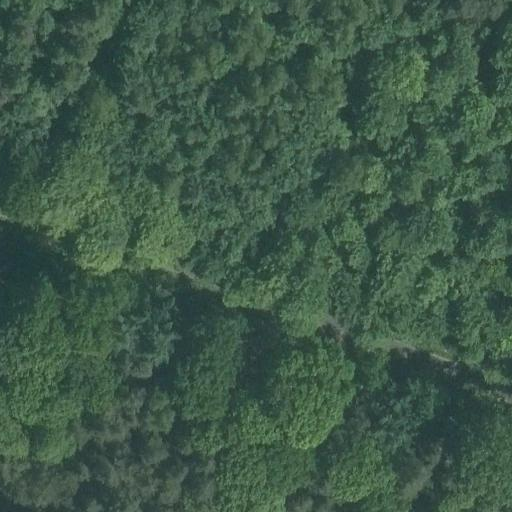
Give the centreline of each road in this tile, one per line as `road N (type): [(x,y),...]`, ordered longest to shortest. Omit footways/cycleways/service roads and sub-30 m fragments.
road 1 (track): [(511,375),(17,194)]
road 2 (track): [(17,194),(96,0)]
